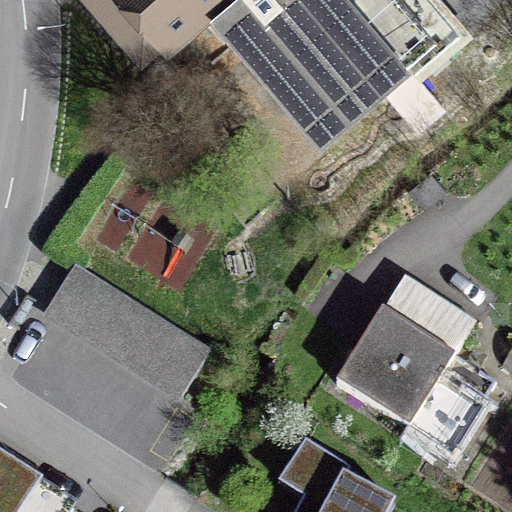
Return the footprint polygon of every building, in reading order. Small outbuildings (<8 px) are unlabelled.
[(89,0),(144,66),(213,9),(318,135),(379,85),(417,130),(447,105),(421,75),(472,32),(445,0),(89,0)] [(188,258),(196,244),(180,234),(172,248),(188,258)] [(78,264),(7,375),(140,460),(211,349),(78,264)] [(477,321),(405,277),(384,311),(382,310),(337,383),(452,454),(481,407),(440,381),(477,321)] [(303,499),(296,511),(391,511),(397,502),(348,478),(352,471),(306,440),(278,483),(303,499)] [(0,511),(74,511),(77,507),(42,486),(44,482),(0,454),(0,511)]
